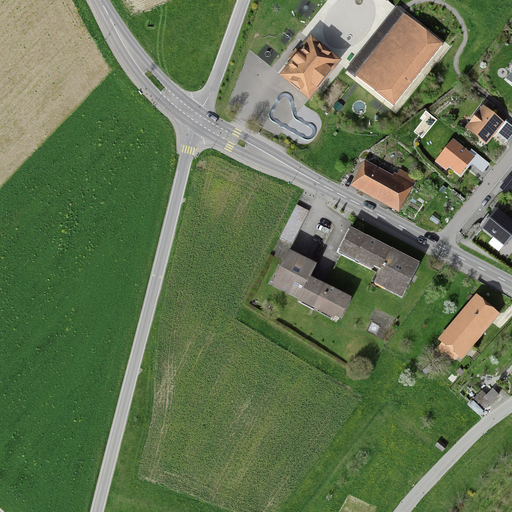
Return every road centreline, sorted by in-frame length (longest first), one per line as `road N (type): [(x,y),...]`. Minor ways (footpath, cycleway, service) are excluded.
road 1 (tertiary): [(194,127),(98,511)]
road 2 (secondary): [(439,246),(290,168)]
road 3 (tertiary): [(511,404),(427,477),(400,511)]
road 4 (secondary): [(105,10),(141,80),(194,127)]
road 5 (secondary): [(200,110),(105,10)]
